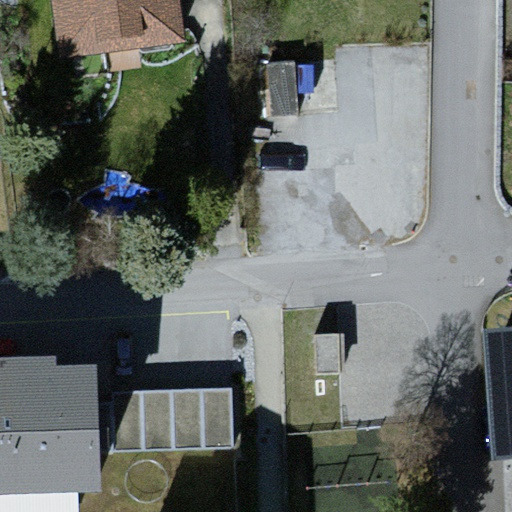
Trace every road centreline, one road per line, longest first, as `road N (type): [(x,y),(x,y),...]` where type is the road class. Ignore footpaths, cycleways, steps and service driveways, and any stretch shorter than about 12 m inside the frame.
road 1 (residential): [(465,271),(0,309)]
road 2 (residential): [(465,271),(471,0)]
road 3 (residential): [(475,511),(465,271)]
